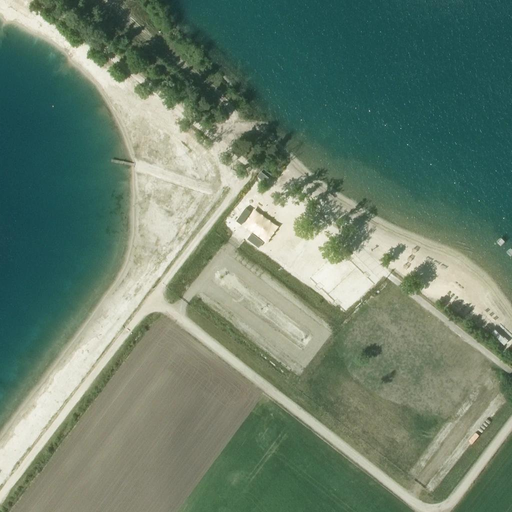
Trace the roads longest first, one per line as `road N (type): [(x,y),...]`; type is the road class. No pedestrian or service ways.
road 1 (track): [(511,373),(258,169),(152,299)]
road 2 (track): [(152,299),(428,511)]
road 3 (track): [(152,299),(0,496)]
road 4 (track): [(253,169),(219,143),(232,118),(227,102),(105,0)]
